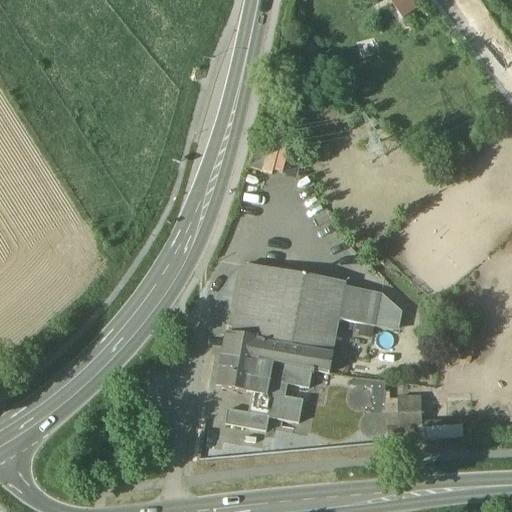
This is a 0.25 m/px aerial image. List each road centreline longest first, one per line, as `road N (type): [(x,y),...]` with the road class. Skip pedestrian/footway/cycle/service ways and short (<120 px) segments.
road 1 (secondary): [(0,459),(96,386),(185,274),(232,149),(251,69),(251,29)]
road 2 (secondary): [(251,29),(217,142),(163,270),(85,365),(0,425)]
road 3 (secondary): [(511,487),(284,511)]
road 4 (unknown): [(283,258),(411,304)]
road 5 (unknown): [(199,331),(232,268),(283,258)]
